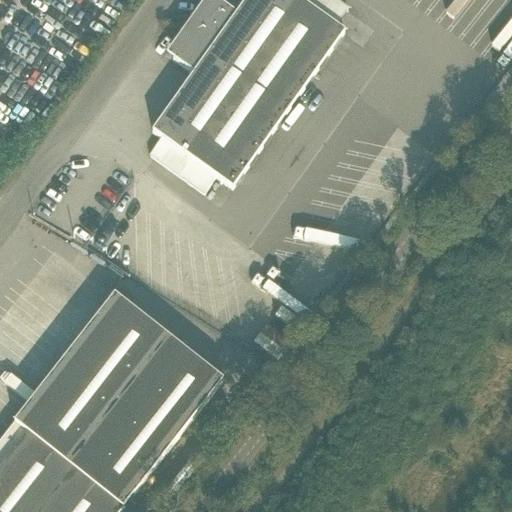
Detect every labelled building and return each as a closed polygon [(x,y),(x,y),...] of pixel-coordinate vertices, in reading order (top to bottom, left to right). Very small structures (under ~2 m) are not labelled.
[(150,157),(205,196),(217,180),(233,192),(345,36),(336,29),(348,12),(330,0),(227,0),(223,7),(214,0),(206,0),(174,46),(180,51),(173,61),(194,76),(153,134),(162,141),(150,157)] [(0,103),(34,121),(47,97),(12,80),(0,102),(0,103)] [(26,144),(32,149),(37,142),(31,138),(26,144)] [(275,266),(258,287),(307,326),(324,305),(275,266)] [(0,511),(122,511),(223,384),(114,299),(15,426),(18,428),(0,450),(0,511)] [(0,445),(13,433),(0,419),(0,445)]
